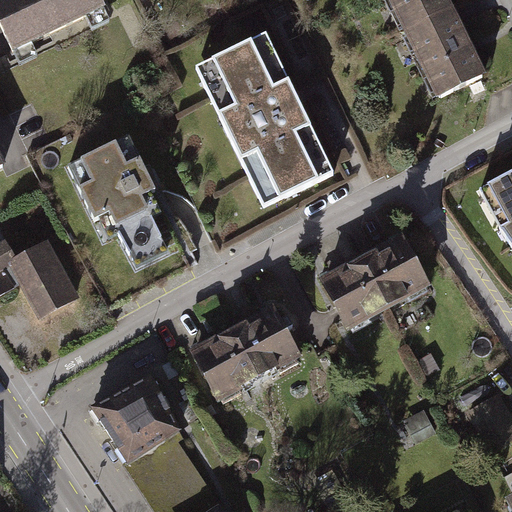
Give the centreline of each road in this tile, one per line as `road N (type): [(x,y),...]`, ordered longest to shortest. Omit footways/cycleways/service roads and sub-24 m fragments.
road 1 (residential): [(0,400),(414,180)]
road 2 (residential): [(414,180),(511,339)]
road 3 (primary): [(73,511),(0,412)]
